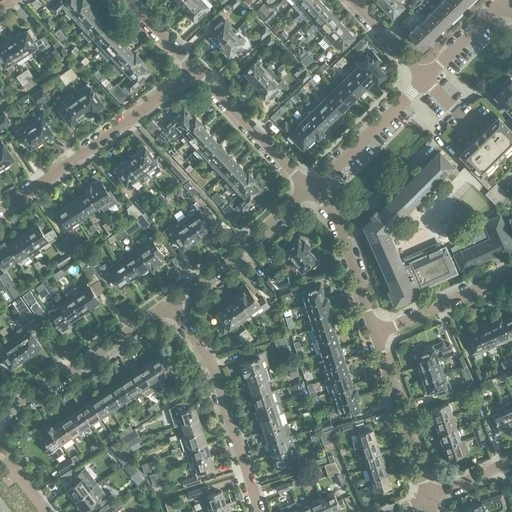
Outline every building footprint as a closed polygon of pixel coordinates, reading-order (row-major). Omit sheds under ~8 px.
[(68,11),(79,0),(59,0),(51,8),(57,13),(63,7),(68,11)] [(84,0),(79,0),(68,11),(77,20),(90,8),(88,6),(89,5),(84,0)] [(183,0),(181,3),(187,9),(185,10),(187,12),(200,0),(183,0)] [(210,8),(201,0),(200,0),(187,12),(196,22),(210,8)] [(240,0),(231,0),(227,4),(233,9),(241,1),(240,0)] [(308,22),(325,6),(319,0),(315,0),(305,10),(300,14),(296,18),(299,21),(303,17),(308,22)] [(299,0),(297,2),(305,10),(315,0),(299,0)] [(376,0),(384,8),(393,0),(376,0)] [(402,0),(393,0),(384,8),(393,17),(404,6),(400,2),(402,0)] [(413,0),(408,5),(413,10),(399,24),(422,47),(471,0),(413,0)] [(267,9),(263,4),(255,11),(263,19),(267,15),(272,10),(274,8),(271,5),(267,9)] [(325,21),(332,14),(325,6),(308,22),(312,26),(308,30),(305,32),(309,36),(316,29),(325,21)] [(98,17),(90,8),(77,20),(85,29),(98,17)] [(272,10),(267,15),(263,19),(267,23),(276,14),(272,10)] [(325,21),(316,29),(320,33),(324,30),(327,33),(340,21),(332,14),(325,21)] [(223,16),(211,27),(215,30),(210,35),(214,40),(215,43),(219,47),(236,30),(223,16)] [(49,17),(44,21),(50,28),(55,23),(49,17)] [(106,25),(98,17),(85,29),(93,38),(106,25)] [(347,29),(340,21),(327,33),(334,41),(347,29)] [(278,35),(282,31),(283,30),(277,24),(272,29),(278,35)] [(98,52),(103,48),(116,35),(106,25),(93,38),(99,44),(95,48),(98,52)] [(265,27),(257,34),(261,39),(269,31),(265,27)] [(20,31),(15,35),(26,52),(32,49),(35,53),(45,46),(40,38),(37,40),(34,35),(33,35),(29,29),(23,33),(23,32),(21,34),(20,31)] [(59,37),(63,33),(60,29),(55,33),(59,37)] [(342,49),(355,37),(347,29),(334,41),(330,44),(338,52),(342,49)] [(242,36),(236,30),(219,47),(222,50),(224,50),(229,56),(243,43),(245,45),(250,40),(244,34),(242,36)] [(286,35),(282,31),(278,35),(282,39),(286,35)] [(63,33),(59,37),(63,41),(67,36),(63,33)] [(261,39),(257,34),(256,34),(250,40),(255,46),(261,39)] [(267,48),(276,40),(270,34),(262,42),(267,48)] [(17,61),(20,59),(19,57),(26,53),(15,35),(9,38),(10,41),(5,44),(17,61)] [(124,44),(116,35),(103,48),(111,57),(124,44)] [(352,48),(356,52),(365,43),(361,39),(352,48)] [(17,61),(5,44),(0,47),(0,45),(0,59),(4,66),(10,63),(11,65),(17,61)] [(115,69),(132,53),(124,44),(111,57),(116,62),(111,66),(115,69)] [(56,49),(51,52),(58,62),(62,59),(62,58),(68,54),(62,45),(56,49)] [(76,46),(71,50),(75,55),(80,50),(76,46)] [(300,59),(307,52),(303,47),(301,49),(299,47),(294,52),(300,59)] [(378,81),(386,73),(379,66),(384,61),(372,49),(360,61),(361,63),(376,78),(375,78),(378,81)] [(308,52),(300,59),(306,65),(314,58),(308,52)] [(132,53),(115,69),(118,73),(123,69),(128,74),(141,62),(142,60),(136,53),(134,55),(132,53)] [(83,66),(89,60),(86,56),(79,62),(83,66)] [(262,63),(258,58),(243,72),(252,82),(265,69),(261,64),(262,63)] [(89,60),(83,66),(87,70),(93,64),(89,60)] [(312,72),(319,66),(314,60),(307,67),(312,72)] [(132,79),(125,86),(122,89),(117,83),(110,90),(120,101),(150,72),(141,62),(128,74),(132,79)] [(320,67),(323,70),(324,70),(329,66),(325,62),(320,67)] [(361,63),(353,72),(367,86),(375,78),(376,78),(361,63)] [(297,77),(306,69),(303,65),(294,74),(297,77)] [(22,72),(28,81),(34,77),(28,68),(22,72)] [(65,72),(72,81),(77,77),(71,68),(65,72)] [(270,75),(265,69),(252,82),(258,88),(257,89),(259,92),(273,78),(277,75),(273,72),(270,75)] [(306,69),(297,77),(303,83),(311,75),(306,69)] [(23,85),(28,81),(22,72),(17,76),(23,85)] [(66,85),(72,81),(65,72),(60,76),(66,85)] [(353,72),(344,81),(358,95),(367,86),(353,72)] [(101,82),(106,78),(102,74),(98,78),(101,82)] [(511,78),(510,77),(502,84),(505,87),(495,96),(511,113),(511,116),(506,123),(511,128),(511,78)] [(106,78),(101,82),(105,86),(110,82),(106,78)] [(273,78),(259,92),(268,101),(275,94),(278,97),(288,87),(282,80),(278,83),(273,78)] [(308,81),(314,86),(317,83),(312,78),(308,81)] [(310,89),(314,86),(308,81),(305,84),(310,89)] [(344,81),(335,89),(349,103),(358,95),(344,81)] [(93,112),(104,104),(88,83),(83,86),(84,88),(78,92),(91,110),(93,112)] [(37,92),(43,101),(49,97),(43,87),(37,92)] [(349,103),(335,89),(326,98),(340,113),(349,103)] [(37,105),(43,101),(37,92),(31,96),(37,105)] [(73,92),(67,97),(83,118),(87,115),(87,113),(91,110),(78,92),(75,94),(73,92)] [(291,97),(296,103),(299,100),(294,94),(291,97)] [(78,121),(83,118),(67,97),(62,103),(62,104),(59,106),(72,124),(76,121),(78,121)] [(292,106),(296,103),(291,97),(287,101),(292,106)] [(326,98),(317,106),(331,121),(340,113),(326,98)] [(331,121),(317,106),(314,103),(309,108),(313,111),(309,115),(323,129),(331,121)] [(281,106),(270,117),(275,121),(285,111),(281,106)] [(194,118),(184,107),(164,127),(174,137),(181,130),(194,118)] [(53,134),(45,121),(49,119),(44,111),(35,117),(37,121),(31,125),(43,143),(48,139),(49,136),(53,134)] [(323,129),(309,115),(305,112),(296,121),(299,124),(300,124),(314,138),(316,136),(318,138),(324,132),(322,130),(323,129)] [(0,116),(0,119),(5,127),(11,123),(5,113),(0,116)] [(185,143),(189,139),(203,127),(201,125),(202,123),(196,116),(194,118),(181,130),(186,135),(181,139),(185,143)] [(511,128),(506,123),(505,123),(498,116),(490,124),(489,122),(466,145),(468,147),(460,154),(463,156),(468,162),(481,175),(511,144),(511,128)] [(300,123),(299,124),(294,130),(286,122),(281,127),(289,135),(288,136),(293,141),(295,139),(304,148),(314,138),(300,124),(300,123)] [(43,143),(31,125),(25,129),(24,127),(19,130),(31,148),(35,145),(37,146),(43,143)] [(203,127),(189,139),(197,148),(211,135),(203,127)] [(156,137),(164,145),(170,140),(167,137),(165,139),(160,133),(156,137)] [(219,144),(211,135),(197,148),(206,157),(219,144)] [(0,163),(3,168),(9,165),(9,163),(14,159),(2,141),(0,142),(0,163)] [(219,144),(206,157),(215,167),(229,154),(219,144)] [(173,146),(168,150),(172,155),(177,151),(173,146)] [(151,177),(157,173),(161,169),(145,147),(135,154),(147,171),(151,177)] [(440,242),(402,260),(390,235),(388,232),(387,228),(391,224),(445,171),(449,175),(452,178),(459,172),(452,165),(455,162),(444,151),(441,148),(381,208),(378,206),(375,209),(371,212),(374,215),(369,219),(368,221),(365,224),(366,227),(368,232),(393,287),(390,288),(395,301),(410,294),(412,293),(414,292),(412,288),(417,286),(421,284),(421,285),(454,269),(453,265),(445,249),(444,247),(443,248),(440,242)] [(180,164),(189,156),(183,150),(180,154),(177,151),(172,155),(174,157),(180,164)] [(151,177),(135,154),(125,161),(141,184),(151,177)] [(237,163),(229,154),(215,167),(223,176),(237,163)] [(189,156),(180,164),(189,173),(189,172),(193,169),(193,168),(190,165),(193,162),(188,157),(189,156)] [(481,175),(468,162),(463,156),(459,160),(465,165),(474,175),(489,190),(493,186),(492,186),(488,182),(481,175)] [(137,178),(125,161),(115,168),(130,189),(140,182),(137,178)] [(171,162),(167,165),(183,182),(187,179),(171,162)] [(227,189),(228,188),(245,172),(237,163),(223,176),(228,181),(224,186),(227,189)] [(198,174),(193,169),(189,172),(194,177),(198,174)] [(247,174),(245,172),(228,188),(231,192),(235,188),(240,193),(253,181),(255,180),(249,173),(247,174)] [(203,178),(198,183),(202,186),(206,182),(203,178)] [(488,182),(492,186),(496,182),(492,178),(488,182)] [(99,211),(100,211),(101,213),(118,201),(110,189),(103,194),(95,181),(84,188),(87,191),(96,206),(99,211)] [(198,191),(188,181),(183,185),(193,196),(198,191)] [(229,203),(224,208),(223,210),(232,220),(263,191),(253,181),(240,193),(244,198),(234,208),(229,203)] [(490,199),(500,188),(496,183),(493,186),(489,190),(485,194),(490,199)] [(214,185),(207,191),(210,195),(211,196),(216,192),(218,190),(214,185)] [(500,188),(490,199),(494,203),(505,192),(500,188)] [(90,218),(100,211),(99,211),(96,206),(87,191),(77,198),(88,215),(90,218)] [(168,201),(174,196),(171,192),(165,197),(168,201)] [(215,200),(220,196),(216,192),(211,196),(215,200)] [(505,192),(494,203),(497,209),(509,197),(505,192)] [(158,202),(164,198),(161,194),(155,198),(158,202)] [(77,198),(67,204),(78,221),(88,215),(77,198)] [(142,214),(148,210),(138,200),(133,204),(142,214)] [(213,227),(199,207),(200,206),(197,202),(191,206),(198,215),(192,219),(202,235),(213,227)] [(78,221),(67,204),(57,211),(59,214),(55,216),(66,232),(73,228),(72,225),(78,221)] [(135,219),(142,214),(133,204),(127,210),(135,219)] [(148,210),(142,214),(149,223),(155,219),(148,210)] [(369,219),(374,215),(371,212),(365,218),(368,221),(365,224),(366,227),(372,225),(369,219)] [(142,214),(135,219),(144,228),(149,223),(142,214)] [(457,239),(460,244),(452,248),(454,252),(454,253),(461,270),(498,253),(500,256),(511,250),(511,242),(500,215),(482,222),(484,227),(457,239)] [(202,235),(192,219),(190,217),(186,220),(188,222),(182,225),(193,241),(202,235)] [(107,222),(103,225),(109,234),(114,231),(107,222)] [(176,229),(173,225),(174,225),(172,223),(167,227),(168,228),(163,231),(168,238),(171,236),(174,240),(177,244),(179,243),(183,248),(193,241),(182,225),(176,229)] [(44,234),(38,224),(27,231),(38,247),(44,243),(46,245),(58,237),(52,228),(44,234)] [(93,232),(98,229),(94,224),(89,227),(93,232)] [(38,247),(27,231),(17,237),(28,254),(38,247)] [(117,240),(113,235),(108,239),(111,243),(117,240)] [(128,244),(133,240),(129,235),(124,238),(128,244)] [(62,240),(68,250),(69,249),(74,257),(81,253),(69,236),(62,240)] [(31,258),(28,254),(17,237),(7,244),(18,260),(21,264),(31,258)] [(293,261),(308,248),(309,247),(300,237),(282,253),(286,257),(288,255),(293,261)] [(12,265),(18,260),(7,244),(5,240),(0,243),(0,263),(3,268),(7,265),(7,266),(11,264),(12,265)] [(61,254),(68,250),(62,240),(55,245),(61,254)] [(152,270),(162,262),(148,242),(144,245),(147,250),(141,254),(149,266),(152,270)] [(319,261),(308,248),(293,261),(303,272),(310,265),(312,268),(319,261)] [(138,250),(129,257),(140,273),(149,266),(141,254),(138,250)] [(72,258),(69,253),(55,262),(59,267),(72,258)] [(129,257),(119,264),(130,279),(140,273),(129,257)] [(90,308),(101,301),(90,285),(99,279),(84,258),(78,263),(81,267),(90,280),(87,282),(87,283),(84,285),(86,288),(80,292),(90,308)] [(95,258),(89,262),(101,278),(106,274),(108,277),(111,274),(120,286),(130,279),(119,264),(113,268),(111,266),(108,268),(104,263),(101,266),(95,258)] [(39,260),(34,263),(38,269),(42,266),(39,260)] [(277,274),(269,264),(263,269),(271,279),(277,274)] [(27,276),(32,273),(28,267),(24,270),(27,276)] [(20,294),(17,290),(6,271),(0,275),(14,298),(20,294)] [(278,288),(289,284),(287,277),(276,280),(270,280),(276,288),(278,288)] [(269,278),(263,283),(270,292),(276,288),(270,280),(269,278)] [(56,293),(47,279),(42,282),(52,296),(56,293)] [(58,284),(62,289),(67,286),(63,281),(58,284)] [(242,291),(236,296),(249,313),(256,309),(257,310),(262,307),(264,310),(270,305),(263,296),(257,301),(245,284),(240,288),(242,291)] [(306,304),(323,299),(319,286),(305,290),(305,292),(302,293),(306,304)] [(282,298),(292,295),(290,287),(279,290),(282,298)] [(12,299),(7,291),(1,294),(7,303),(12,299)] [(30,291),(23,296),(41,322),(48,317),(30,291)] [(80,292),(70,299),(81,314),(90,308),(80,292)] [(30,310),(20,296),(12,302),(22,316),(24,315),(23,314),(29,310),(30,310)] [(231,302),(227,305),(241,323),(245,319),(244,317),(249,313),(236,296),(230,301),(231,302)] [(326,298),(323,299),(306,304),(310,316),(327,311),(326,305),(329,305),(326,298)] [(70,321),(71,321),(81,314),(70,299),(60,306),(70,321)] [(241,323),(227,305),(217,313),(223,321),(218,325),(223,333),(231,327),(232,329),(241,323)] [(73,325),(70,321),(60,306),(54,310),(53,309),(49,311),(55,320),(50,323),(53,327),(58,324),(63,332),(73,325)] [(44,332),(35,319),(29,310),(23,314),(24,315),(29,323),(30,322),(39,335),(44,332)] [(331,323),(327,311),(310,316),(313,328),(331,323)] [(505,319),(502,320),(511,339),(511,338),(511,314),(506,316),(505,319)] [(511,339),(502,320),(500,318),(493,321),(494,324),(490,326),(498,345),(511,339)] [(26,334),(20,338),(20,339),(31,355),(37,351),(36,350),(41,347),(28,329),(31,327),(28,322),(21,327),(26,334)] [(335,335),(331,323),(313,328),(317,341),(335,335)] [(498,345),(490,326),(478,331),(487,350),(498,345)] [(240,340),(250,333),(246,329),(237,335),(240,340)] [(487,350),(478,331),(466,336),(476,359),(482,356),(480,353),(487,350)] [(6,340),(10,345),(21,361),(25,358),(26,359),(31,355),(20,339),(20,338),(17,333),(6,340)] [(250,333),(240,340),(244,345),(253,338),(250,333)] [(335,335),(317,341),(321,353),(339,347),(335,335)] [(285,336),(274,340),(277,347),(287,343),(285,336)] [(419,367),(438,360),(435,352),(440,350),(446,347),(443,340),(432,345),(424,348),(425,350),(412,354),(415,363),(418,362),(419,367)] [(0,342),(0,352),(11,368),(15,365),(16,366),(21,363),(20,361),(21,361),(10,345),(4,349),(2,347),(3,346),(0,342)] [(446,347),(440,350),(444,359),(455,355),(451,345),(446,347)] [(343,360),(339,347),(321,353),(325,365),(343,360)] [(263,369),(264,369),(261,362),(267,359),(264,351),(252,355),(253,358),(242,362),(243,366),(241,367),(244,376),(244,375),(263,369)] [(152,361),(163,378),(173,371),(167,362),(171,360),(165,352),(152,361)] [(467,365),(462,354),(455,357),(460,368),(467,365)] [(347,372),(343,360),(325,365),(329,377),(347,372)] [(423,379),(442,373),(438,360),(419,367),(423,379)] [(166,382),(163,378),(152,361),(142,368),(153,385),(159,381),(162,385),(166,382)] [(272,379),(269,367),(264,369),(263,369),(244,375),(246,375),(250,386),(267,380),(272,379)] [(479,367),(472,370),(476,380),(483,377),(479,367)] [(146,396),(156,389),(153,385),(142,368),(132,374),(143,391),(146,396)] [(333,389),(351,384),(347,372),(329,377),(323,379),(327,391),(333,389)] [(442,373),(423,379),(427,392),(437,389),(439,395),(452,391),(449,381),(447,380),(444,381),(442,373)] [(133,398),(143,391),(132,374),(122,381),(133,398)] [(464,389),(475,384),(472,377),(461,382),(464,388),(464,389)] [(267,380),(250,386),(254,397),(271,392),(267,380)] [(123,404),(133,398),(122,381),(112,388),(123,404)] [(333,389),(334,393),(337,402),(355,396),(358,396),(356,389),(353,390),(351,384),(333,389)] [(172,392),(176,398),(184,392),(180,386),(172,392)] [(113,411),(123,404),(112,388),(102,394),(113,411)] [(464,389),(464,388),(453,393),(457,400),(467,395),(464,389)] [(171,401),(176,398),(172,392),(166,395),(171,401)] [(275,403),(271,392),(254,397),(257,409),(275,403)] [(103,418),(105,422),(108,420),(106,416),(113,411),(102,394),(92,401),(103,418)] [(359,410),(355,396),(337,402),(341,414),(344,413),(344,414),(359,410)] [(93,424),(103,418),(92,401),(82,407),(93,424)] [(261,420),(278,414),(284,413),(280,401),(275,403),(257,409),(261,420)] [(483,419),(489,417),(484,401),(478,403),(483,419)] [(173,403),(160,412),(164,417),(177,409),(173,403)] [(453,415),(449,403),(431,409),(435,421),(453,415)] [(151,414),(156,411),(152,405),(147,408),(151,414)] [(182,424),(199,419),(195,406),(178,412),(180,419),(176,420),(178,426),(182,424)] [(504,409),(503,406),(495,409),(497,413),(493,414),(499,427),(501,431),(511,426),(511,425),(504,409)] [(72,414),(85,434),(88,431),(86,428),(93,424),(82,407),(72,414)] [(84,434),(85,434),(72,414),(62,421),(73,437),(78,434),(81,438),(85,435),(84,434)] [(278,414),(261,420),(264,431),(282,426),(278,414)] [(453,415),(435,421),(439,434),(458,428),(456,420),(455,421),(453,415)] [(135,425),(139,423),(135,416),(131,419),(135,425)] [(203,431),(199,419),(182,424),(186,437),(203,431)] [(322,430),(332,427),(329,419),(319,422),(322,430)] [(73,437),(62,421),(52,427),(51,426),(63,444),(73,437)] [(354,429),(352,423),(338,428),(339,434),(343,432),(343,433),(354,429)] [(372,429),(370,424),(364,426),(364,425),(355,427),(357,434),(356,434),(357,440),(353,441),(355,448),(359,446),(376,441),(373,429),(372,429)] [(63,444),(51,426),(47,428),(46,426),(38,431),(45,441),(42,443),(49,453),(51,451),(56,458),(64,453),(59,446),(63,444)] [(285,437),(282,426),(264,431),(268,443),(285,437)] [(458,428),(439,434),(443,446),(461,440),(460,435),(461,435),(458,428)] [(121,438),(128,433),(125,429),(118,433),(121,438)] [(325,431),(330,443),(336,441),(332,429),(325,431)] [(203,431),(186,437),(190,449),(206,443),(203,431)] [(323,445),(330,443),(325,431),(319,433),(323,445)] [(111,441),(115,438),(111,432),(107,435),(111,441)] [(317,433),(310,435),(312,441),(319,439),(317,433)] [(482,433),(475,436),(479,447),(486,445),(482,433)] [(272,454),(289,448),(294,447),(291,435),(285,437),(268,443),(272,454)] [(461,440),(443,446),(445,450),(447,459),(466,453),(461,440)] [(380,452),(376,441),(359,446),(363,457),(380,452)] [(124,452),(115,442),(109,448),(117,458),(124,452)] [(189,462),(194,461),(210,455),(206,443),(190,449),(186,450),(189,462)] [(294,447),(289,448),(272,454),(275,466),(288,462),(290,468),(300,464),(294,447)] [(125,451),(124,452),(117,458),(123,465),(131,459),(125,451)] [(380,452),(363,457),(367,469),(384,463),(380,452)] [(326,461),(324,454),(313,457),(316,464),(326,461)] [(71,457),(75,464),(79,461),(76,455),(71,457)] [(194,461),(196,467),(190,469),(193,477),(184,480),(186,487),(201,482),(198,473),(214,468),(210,455),(194,461)] [(61,473),(75,464),(71,457),(57,466),(61,473)] [(134,474),(138,470),(131,461),(123,467),(131,476),(134,474)] [(326,471),(338,467),(335,461),(330,463),(324,464),(326,471)] [(387,474),(384,463),(367,469),(370,480),(387,474)] [(76,499),(93,487),(98,483),(86,467),(74,476),(78,482),(68,489),(76,499)] [(338,467),(326,471),(328,477),(333,475),(340,473),(338,467)] [(145,478),(138,470),(134,474),(131,476),(138,484),(145,478)] [(155,473),(159,484),(166,482),(162,470),(155,473)] [(153,486),(159,484),(155,473),(149,474),(153,486)] [(345,482),(340,473),(333,475),(339,485),(345,482)] [(365,487),(359,489),(361,496),(367,494),(367,493),(374,491),(374,492),(391,486),(387,474),(370,480),(372,486),(366,488),(365,487)] [(289,489),(288,487),(287,484),(287,483),(277,486),(279,492),(289,489)] [(97,492),(93,487),(76,499),(77,501),(83,509),(84,510),(93,503),(97,508),(106,501),(107,501),(114,496),(109,489),(104,493),(102,489),(97,492)] [(205,510),(226,504),(222,491),(206,496),(205,492),(203,487),(187,492),(189,499),(199,495),(204,510),(205,509),(205,510)] [(324,490),(319,492),(321,497),(328,511),(331,511),(341,508),(340,507),(344,506),(341,498),(337,500),(333,492),(326,495),(324,490)] [(507,509),(502,493),(481,500),(482,503),(465,509),(466,511),(467,511),(466,511),(488,511),(488,510),(499,506),(501,511),(507,509)] [(328,511),(321,497),(310,502),(314,511),(328,511)] [(115,511),(123,506),(118,500),(103,511),(115,511)] [(174,511),(171,500),(164,502),(167,511),(174,511)] [(300,511),(295,500),(292,501),(295,509),(288,511),(300,511)] [(297,503),(296,500),(295,500),(300,511),(314,511),(310,502),(308,500),(302,503),(301,502),(297,503)]
